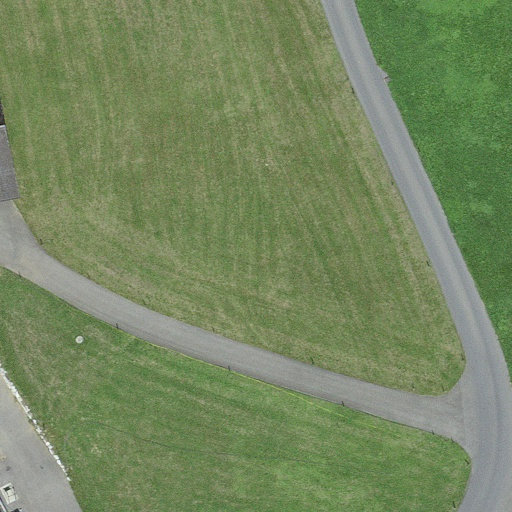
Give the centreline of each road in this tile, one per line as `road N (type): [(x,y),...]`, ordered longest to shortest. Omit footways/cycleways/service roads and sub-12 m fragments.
road 1 (track): [(0,227),(166,314),(511,439)]
road 2 (unclassified): [(482,511),(496,488),(498,433),(478,336),(338,0)]
